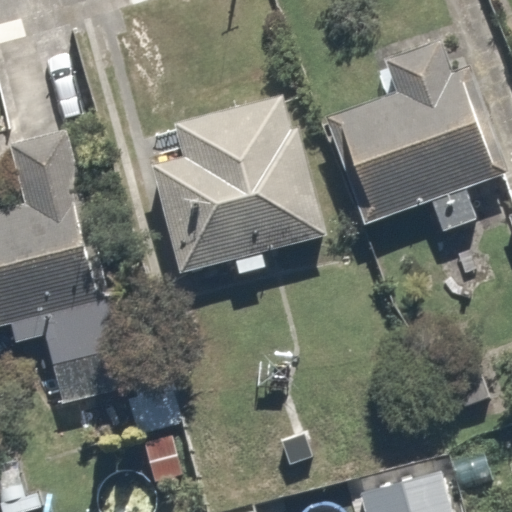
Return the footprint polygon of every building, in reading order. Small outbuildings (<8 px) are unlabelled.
[(402,95),(330,122),(374,240),(511,187),(511,168),(462,37),(390,64),(402,95)] [(335,252),(298,96),(173,126),(183,167),(160,172),(187,287),(335,252)] [(32,207),(0,217),(0,339),(13,335),(118,298),(132,294),(77,135),(15,157),(32,207)] [(118,298),(13,335),(26,372),(51,363),(65,404),(134,381),(145,377),(118,298)] [(186,381),(134,381),(133,437),(185,438),(186,381)] [(459,511),(443,465),(356,495),(361,511),(459,511)]
